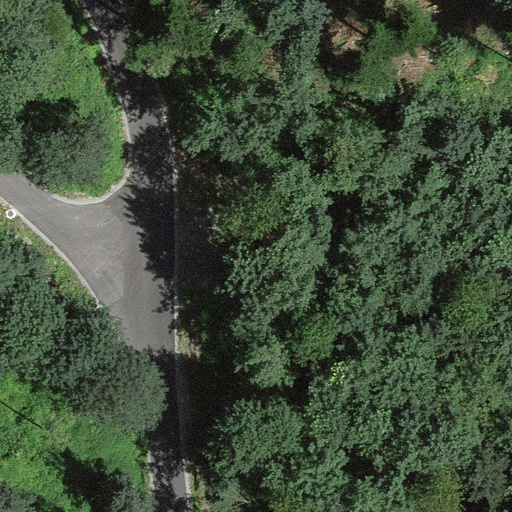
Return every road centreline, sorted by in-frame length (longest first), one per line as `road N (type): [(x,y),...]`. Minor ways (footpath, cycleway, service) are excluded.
road 1 (unclassified): [(172,511),(150,139),(99,0)]
road 2 (track): [(0,184),(87,244),(155,272)]
